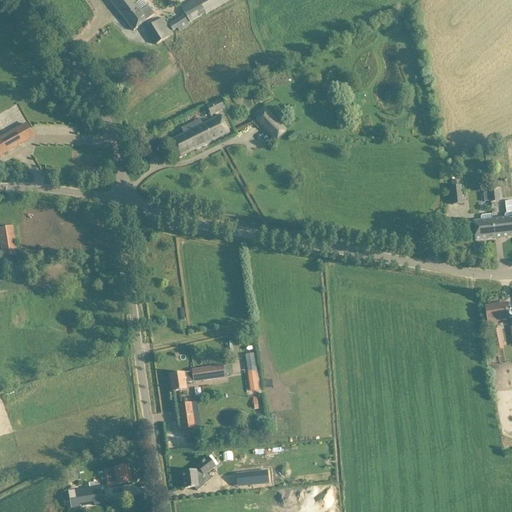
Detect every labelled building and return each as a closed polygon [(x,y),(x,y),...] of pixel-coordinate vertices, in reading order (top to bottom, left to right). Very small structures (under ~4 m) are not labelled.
[(109,0),(134,31),(142,25),(155,15),(148,6),(142,0),(141,0),(136,4),(132,0),(109,0)] [(231,0),(194,0),(182,8),(190,22),(205,13),(206,15),(231,0)] [(177,28),(179,31),(189,25),(183,16),(169,25),(173,31),(177,28)] [(163,18),(146,29),(157,45),(173,35),(163,18)] [(267,57),(254,62),(259,73),(271,69),(267,57)] [(222,99),(206,107),(211,116),(227,108),(222,99)] [(264,106),(261,109),(264,113),(256,121),(276,141),(287,130),(264,106)] [(230,134),(220,115),(169,141),(178,160),(230,134)] [(34,137),(26,124),(0,139),(0,155),(11,150),(34,137)] [(451,187),(453,205),(463,204),(461,186),(451,187)] [(498,192),(490,193),(491,203),(499,202),(498,192)] [(511,237),(511,212),(506,213),(504,215),(505,219),(493,220),(495,239),(511,237)] [(481,217),(482,221),(473,222),(475,241),(495,239),(493,220),(492,220),(491,214),(482,216),(481,217)] [(0,240),(3,258),(6,258),(17,256),(12,226),(0,228),(0,240)] [(508,317),(506,303),(485,307),(488,325),(496,323),(495,320),(508,317)] [(499,330),(490,332),(492,343),(502,341),(499,330)] [(223,366),(192,370),(192,372),(170,375),(173,392),(187,390),(186,383),(193,382),(194,383),(225,378),(223,366)] [(258,390),(255,370),(249,371),(252,391),(258,390)] [(195,429),(191,404),(179,406),(182,431),(195,429)] [(216,467),(208,458),(204,461),(204,460),(201,463),(197,466),(199,469),(196,471),(183,473),(185,489),(195,488),(198,491),(204,486),(212,479),(207,473),(216,467)] [(110,486),(122,484),(132,482),(129,466),(119,468),(114,469),(107,470),(110,486)] [(268,471),(247,473),(249,486),(269,483),(268,471)] [(104,502),(101,487),(89,489),(89,488),(68,492),(68,493),(69,493),(72,508),(71,508),(71,509),(98,505),(98,504),(104,502)]
